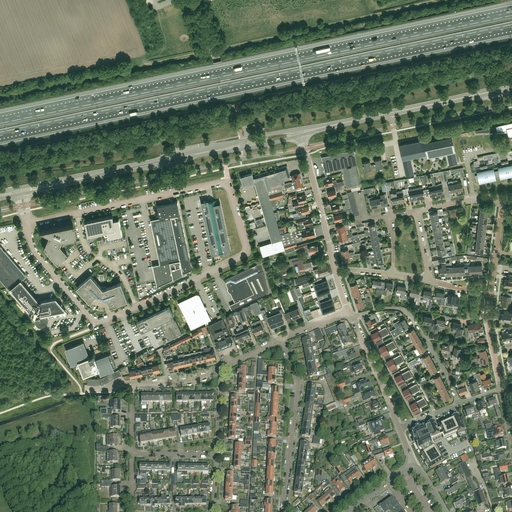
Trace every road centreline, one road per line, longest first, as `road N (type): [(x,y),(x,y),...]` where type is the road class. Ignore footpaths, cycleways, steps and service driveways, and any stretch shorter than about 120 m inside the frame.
road 1 (unclassified): [(27,222),(227,181),(247,252),(96,320),(31,243)]
road 2 (motorway): [(0,135),(511,28)]
road 3 (motorway): [(511,12),(0,119)]
road 4 (track): [(213,50),(452,0)]
road 5 (track): [(213,50),(0,98)]
road 6 (secondary): [(20,192),(201,153)]
road 7 (residential): [(282,511),(298,380),(280,339)]
road 8 (residential): [(130,453),(131,384),(186,381),(222,368)]
road 9 (tertiary): [(336,273),(300,135)]
road 10 (secondary): [(389,113),(511,86)]
road 11 (tertiary): [(399,428),(351,317)]
